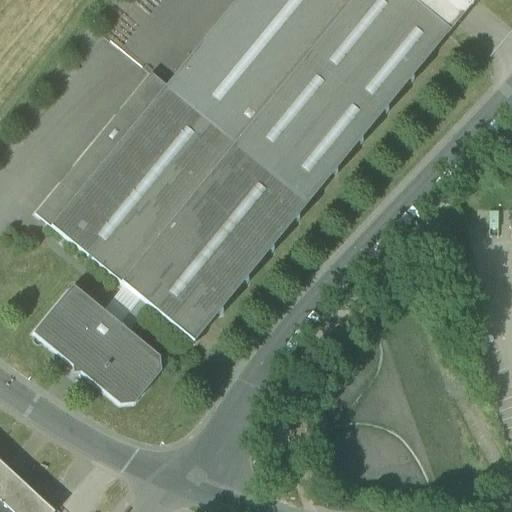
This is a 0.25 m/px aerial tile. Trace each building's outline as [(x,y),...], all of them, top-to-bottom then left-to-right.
[(49,229),(138,302),(147,309),(191,346),(215,317),(220,316),(220,312),(241,286),(246,286),(245,281),(266,255),(271,255),(270,250),(291,224),(296,224),(296,219),(329,178),(334,178),(334,173),(355,147),(360,147),(359,142),(380,116),(385,116),(385,111),(405,85),(410,85),(410,80),(448,35),(405,0),(237,0),(165,88),(150,76),(34,217),(49,229)] [(405,0),(448,35),(476,0),(405,0)] [(158,360),(127,334),(118,327),(71,288),(31,337),(71,369),(72,376),(79,376),(118,408),(132,406),(159,374),(158,360)] [(138,302),(118,327),(127,334),(147,309),(138,302)] [(175,351),(183,357),(188,350),(180,344),(175,351)] [(0,504),(8,511),(49,511),(0,466),(0,504)]
